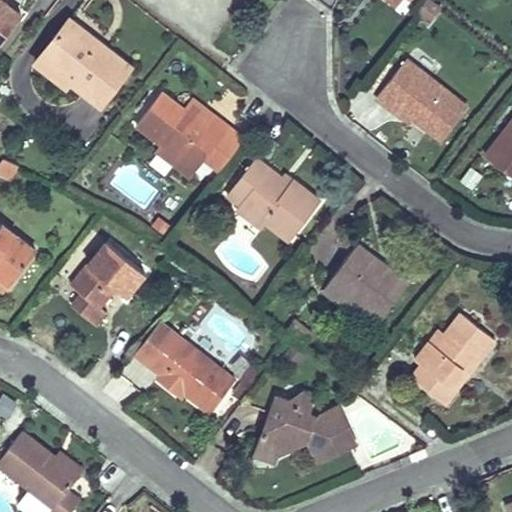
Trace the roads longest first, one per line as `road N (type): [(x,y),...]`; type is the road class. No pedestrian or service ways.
road 1 (residential): [(0,352),(48,380),(214,511)]
road 2 (residential): [(327,511),(511,439)]
